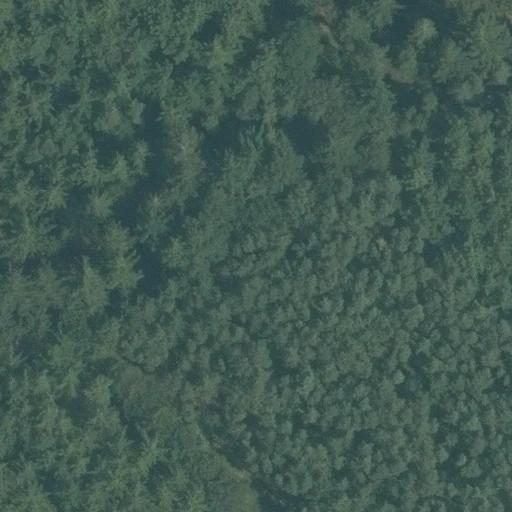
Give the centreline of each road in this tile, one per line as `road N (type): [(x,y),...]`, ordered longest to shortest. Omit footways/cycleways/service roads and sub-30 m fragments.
road 1 (track): [(0,329),(188,277),(380,177),(511,86)]
road 2 (track): [(74,310),(239,511)]
road 3 (track): [(380,177),(511,345)]
